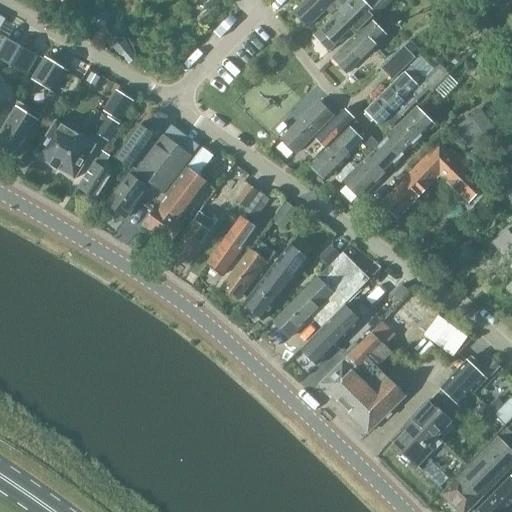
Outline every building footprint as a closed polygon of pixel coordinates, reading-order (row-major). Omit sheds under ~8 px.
[(337,0),(336,0),(307,0),(293,14),(307,29),(326,10),(330,14),(340,4),(337,0)] [(361,0),(352,0),(314,37),(329,52),(350,31),(355,36),(391,0),(373,0),(367,6),(361,0)] [(332,59),(347,74),(385,36),(371,21),(332,59)] [(6,39),(0,49),(0,60),(27,76),(38,57),(6,39)] [(404,48),(382,70),(393,81),(415,59),(404,48)] [(0,131),(0,147),(17,158),(42,118),(40,117),(67,73),(46,59),(18,103),(17,102),(0,131)] [(425,81),(411,67),(366,112),(380,126),(388,119),(394,125),(432,87),(436,91),(450,77),(440,67),(425,81)] [(109,115),(121,123),(133,102),(121,95),(109,115)] [(281,141),(295,155),(333,117),(319,102),(281,141)] [(383,142),(401,160),(419,141),(434,126),(428,120),(416,108),(383,142)] [(481,110),(454,131),(470,150),(496,129),(481,110)] [(316,139),(326,149),(354,120),(345,111),(316,139)] [(108,118),(98,135),(108,143),(119,126),(108,118)] [(35,156),(75,180),(100,139),(92,134),(88,141),(56,122),(35,156)] [(139,127),(116,158),(131,168),(154,137),(139,127)] [(311,166),(325,181),(364,142),(349,128),(311,166)] [(133,169),(129,175),(107,205),(110,207),(109,209),(109,214),(118,221),(123,220),(125,218),(126,219),(148,189),(150,191),(153,188),(163,196),(192,158),(164,136),(137,172),(133,169)] [(401,160),(383,142),(343,182),(361,200),(401,160)] [(484,187),(455,159),(459,155),(452,148),(448,152),(440,144),(382,203),(398,218),(440,175),(469,203),(484,187)] [(202,149),(186,169),(198,177),(214,158),(202,149)] [(78,188),(97,201),(106,186),(108,187),(115,177),(103,169),(110,157),(102,152),(78,188)] [(186,169),(158,205),(143,225),(169,245),(185,225),(180,221),(207,185),(198,177),(186,169)] [(258,192),(248,185),(234,205),(244,213),(254,198),(258,192)] [(259,193),(245,213),(255,221),(269,201),(259,193)] [(297,212),(286,204),(273,222),(283,230),(297,212)] [(200,213),(194,221),(193,220),(171,252),(187,264),(216,224),(200,213)] [(207,265),(223,276),(258,229),(241,217),(225,241),(207,265)] [(503,255),(505,253),(511,262),(511,229),(494,243),(503,255)] [(221,288),(238,301),(267,263),(269,263),(276,255),(271,251),(273,249),(264,242),(261,245),(256,242),(221,288)] [(243,305),(263,321),(310,262),(290,246),(243,305)] [(329,266),(341,254),(335,248),(323,260),(329,266)] [(274,322),(290,338),(316,311),(327,322),(369,281),(343,254),(274,322)] [(301,350),(317,366),(361,323),(344,306),(301,350)] [(382,324),(343,363),(342,363),(320,385),(368,434),(405,397),(387,378),(372,393),(363,384),(367,381),(358,372),(394,337),(382,324)] [(467,362),(432,398),(452,417),(486,380),(467,362)] [(395,446),(417,466),(418,465),(417,464),(430,449),(427,446),(450,422),(429,402),(412,420),(414,425),(395,446)] [(443,494),(442,495),(459,511),(467,511),(511,466),(511,452),(498,438),(443,494)] [(511,476),(476,511),(506,511),(505,511),(511,503),(511,476)]
